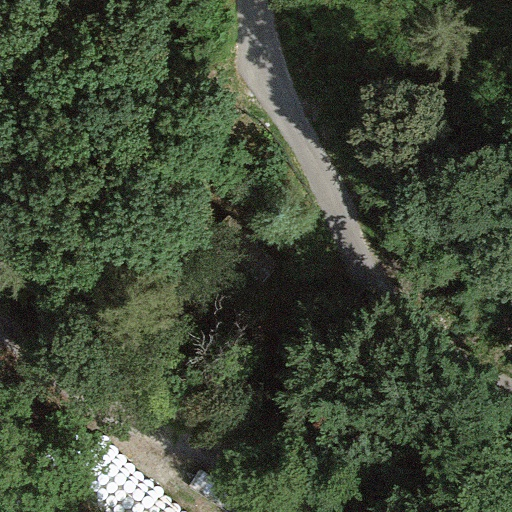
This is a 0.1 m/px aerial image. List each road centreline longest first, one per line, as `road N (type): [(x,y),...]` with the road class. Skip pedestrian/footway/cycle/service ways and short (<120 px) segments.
road 1 (unclassified): [(0,323),(57,370),(147,424),(239,464),(296,511)]
road 2 (unclassified): [(323,200),(511,394)]
road 3 (track): [(269,58),(192,85),(118,59),(69,0)]
road 4 (unclassified): [(323,200),(247,0)]
